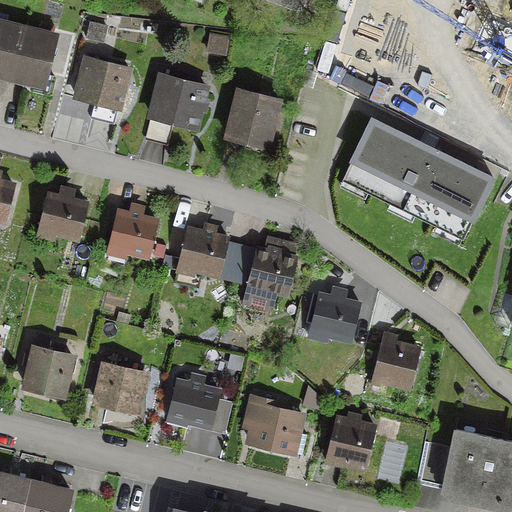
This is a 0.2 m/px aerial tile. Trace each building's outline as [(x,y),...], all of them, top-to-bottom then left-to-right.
[(0,74),(9,76),(20,29),(4,25),(6,16),(0,14),(0,74)] [(85,39),(101,43),(105,26),(88,23),(85,39)] [(20,29),(9,76),(40,84),(52,37),(20,29)] [(205,50),(224,53),(227,38),(208,34),(205,50)] [(93,103),(89,118),(112,124),(126,68),(85,57),(75,98),(93,103)] [(161,75),(145,137),(165,142),(170,123),(192,128),(203,85),(161,75)] [(237,89),(225,137),(265,147),(277,99),(237,89)] [(491,178),(370,119),(343,174),(464,233),(491,178)] [(12,186),(0,183),(0,218),(3,219),(12,186)] [(69,201),(69,196),(59,193),(57,198),(45,195),(36,233),(37,234),(39,225),(55,229),(54,232),(77,238),(85,204),(69,201)] [(129,210),(126,214),(115,212),(106,251),(107,251),(109,243),(125,246),(124,249),(147,255),(155,222),(139,218),(139,213),(129,210)] [(217,275),(218,270),(226,239),(213,236),(213,232),(203,229),(200,233),(185,229),(174,272),(194,277),(196,269),(217,275)] [(262,251),(255,249),(241,302),(269,309),(274,290),(286,293),(294,259),(282,256),(285,243),(266,238),(262,251)] [(341,296),(331,294),(329,298),(317,295),(308,334),(309,335),(311,326),(327,330),(326,333),(349,338),(357,305),(341,301),(341,296)] [(22,364),(28,366),(23,386),(61,395),(70,356),(45,350),(48,340),(36,337),(30,356),(24,354),(22,364)] [(393,343),(394,341),(381,337),(370,380),(372,381),(374,372),(387,376),(386,381),(408,387),(417,350),(393,343)] [(103,363),(94,403),(133,412),(142,372),(103,363)] [(166,423),(185,428),(187,420),(208,425),(216,391),(200,388),(199,382),(189,380),(188,385),(176,382),(166,423)] [(254,418),(248,443),(289,453),(290,451),(300,454),(300,453),(304,434),(294,432),(299,413),(275,407),(277,402),(252,396),(247,416),(254,418)] [(363,466),(373,427),(358,423),(358,420),(345,417),(345,420),(334,418),(323,461),(341,465),(342,461),(363,466)] [(414,483),(511,503),(511,441),(454,430),(450,448),(423,442),(414,483)] [(0,511),(19,511),(26,482),(1,476),(1,475),(0,474),(0,511)] [(19,511),(63,511),(68,491),(52,487),(52,488),(26,482),(19,511)]
